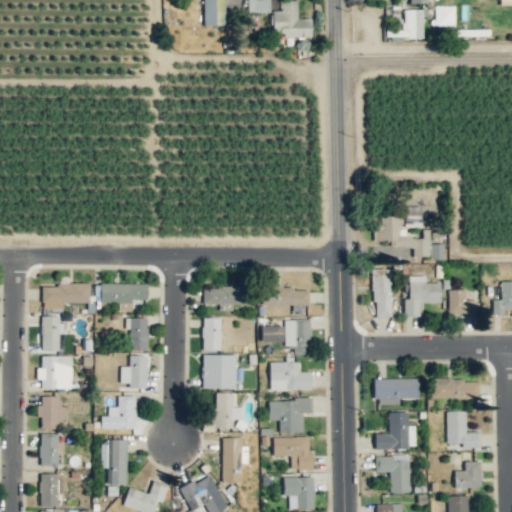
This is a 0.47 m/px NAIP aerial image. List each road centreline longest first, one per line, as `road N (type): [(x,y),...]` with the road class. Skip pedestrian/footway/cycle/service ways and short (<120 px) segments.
road 1 (residential): [(345,511),(334,0)]
road 2 (residential): [(0,251),(339,255)]
road 3 (residential): [(14,511),(19,252)]
road 4 (residential): [(178,435),(180,254)]
road 5 (residential): [(343,346),(511,343)]
